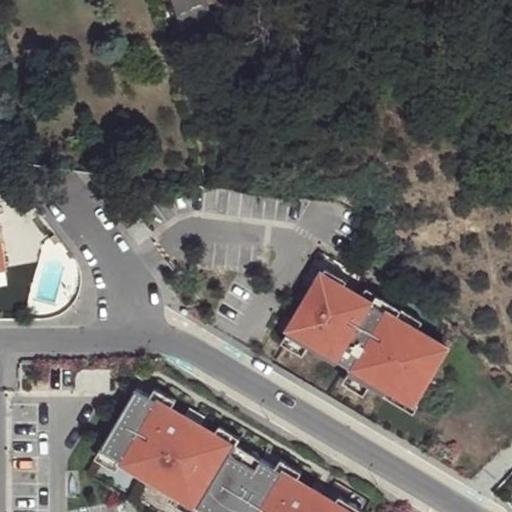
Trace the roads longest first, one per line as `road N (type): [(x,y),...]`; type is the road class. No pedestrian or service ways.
road 1 (residential): [(467,511),(228,367),(162,332),(146,332)]
road 2 (residential): [(146,332),(125,285),(45,177)]
road 3 (residential): [(146,332),(0,333)]
